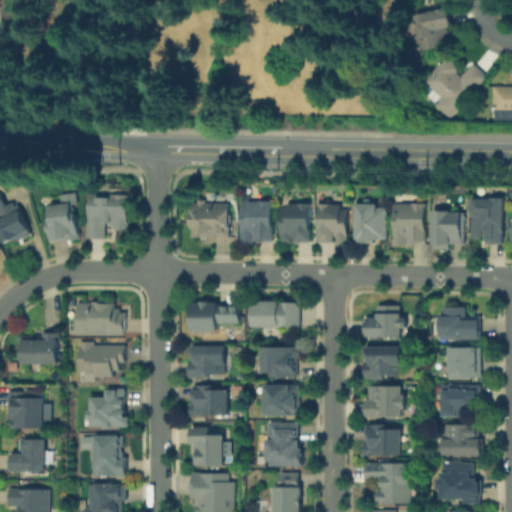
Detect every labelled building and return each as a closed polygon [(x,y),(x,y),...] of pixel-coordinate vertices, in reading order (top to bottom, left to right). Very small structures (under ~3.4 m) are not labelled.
[(455,10),(459,27),(451,39),(453,48),(428,54),(420,18),(455,10)] [(201,58),(215,58),(215,62),(221,63),(218,92),(198,90),(201,58)] [(457,119),(443,106),(449,98),(434,85),(454,62),(468,74),(478,63),(494,77),(457,119)] [(511,114),(498,114),(498,87),(511,87),(511,114)] [(0,228),(0,189),(1,189),(10,206),(18,201),(36,235),(11,248),(0,228)] [(96,194),(135,199),(130,231),(110,229),(108,241),(89,238),(96,194)] [(488,242),(476,242),(476,201),(509,201),(508,247),(488,247),(488,242)] [(195,204),(234,203),(235,238),(196,239),(195,204)] [(78,204),(83,240),(55,244),(49,208),(78,204)] [(276,204),(277,243),(246,243),(246,204),(276,204)] [(294,205),(315,205),(314,244),(284,244),(284,215),(294,205)] [(387,205),(387,210),(393,210),(392,243),(361,243),(361,205),(387,205)] [(347,207),(347,212),(353,212),(353,245),(329,245),(329,244),(323,244),(323,207),(347,207)] [(431,207),(431,246),(399,246),(399,207),(431,207)] [(468,213),(467,249),(449,249),(449,255),(437,254),(437,213),(468,213)] [(118,304),(118,310),(130,311),(129,338),(80,336),(81,303),(118,304)] [(223,303),(223,308),(244,308),(244,324),(223,324),(223,333),(194,333),(194,303),(223,303)] [(256,303),(303,303),(302,330),(256,329),(256,303)] [(368,320),(380,320),(380,308),(407,308),(407,332),(405,332),(405,340),(368,340),(368,320)] [(444,308),(470,308),(470,317),(484,317),(484,342),(444,342),(444,308)] [(18,335),(24,335),(24,338),(42,339),(42,332),(60,332),(60,364),(23,363),(23,356),(18,356),(18,335)] [(117,370),(117,379),(96,379),(96,370),(84,370),(84,345),(129,346),(129,370),(117,370)] [(231,347),(229,378),(193,377),(194,346),(231,347)] [(261,349),(302,348),(303,380),(283,380),(283,377),(261,377),(261,349)] [(368,349),(403,349),(403,380),(368,379),(368,349)] [(485,349),(485,380),(451,380),(451,349),(485,349)] [(267,386),(304,386),(303,418),(267,417),(267,386)] [(232,388),(232,418),(194,418),(194,387),(232,388)] [(482,387),(482,405),(470,419),(446,419),(447,387),(482,387)] [(407,388),(407,420),(369,420),(369,388),(407,388)] [(128,390),(128,411),(131,411),(131,430),(94,429),(94,422),(89,422),(89,411),(94,411),(94,398),(110,399),(110,390),(128,390)] [(13,392),(50,392),(50,409),(55,409),(55,423),(48,423),(48,434),(13,434),(13,392)] [(272,424),(305,425),(304,469),(271,468),(272,424)] [(398,426),(398,434),(404,434),(404,457),(367,457),(368,426),(398,426)] [(485,426),(485,459),(448,459),(449,426),(485,426)] [(212,429),(212,436),(225,437),(225,468),(201,468),(201,449),(194,449),(194,429),(212,429)] [(128,437),(128,479),(98,479),(97,437),(128,437)] [(15,455),(23,455),(23,440),(51,440),(50,474),(14,473),(15,455)] [(484,482),(484,501),(447,501),(447,465),(477,465),(477,482),(484,482)] [(368,485),(368,466),(414,466),(413,505),(380,505),(380,485),(368,485)] [(230,474),(230,484),(238,484),(238,511),(201,511),(201,504),(194,504),(194,474),(230,474)] [(279,511),(281,474),(306,475),(305,511),(279,511)] [(93,511),(95,485),(128,486),(126,511),(93,511)] [(13,507),(14,490),(56,491),(55,511),(20,511),(21,507),(13,507)]
